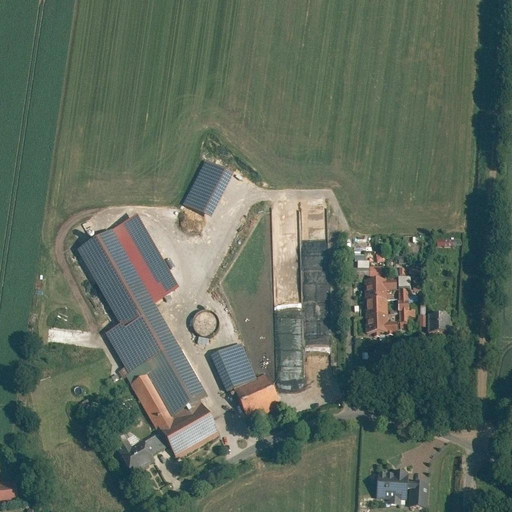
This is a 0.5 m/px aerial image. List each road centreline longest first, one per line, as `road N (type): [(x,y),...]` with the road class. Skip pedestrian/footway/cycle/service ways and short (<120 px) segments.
road 1 (track): [(471,445),(494,0)]
road 2 (unclassified): [(146,511),(253,449),(348,416)]
road 3 (unclassified): [(348,416),(346,232)]
road 4 (unclassified): [(348,416),(471,445)]
